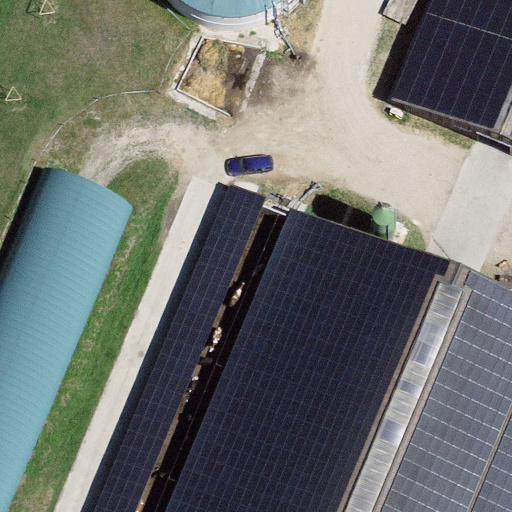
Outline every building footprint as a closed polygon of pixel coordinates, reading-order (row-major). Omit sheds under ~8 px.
[(176,0),(191,15),(217,28),(245,31),(273,25),(296,9),(302,0),(176,0)] [(511,0),(443,0),(397,111),(511,158),(511,0)] [(7,511),(138,202),(41,163),(0,264),(0,511),(7,511)] [(511,511),(511,308),(299,220),(177,511),(511,511)] [(90,511),(97,484),(72,478),(63,511),(90,511)]
